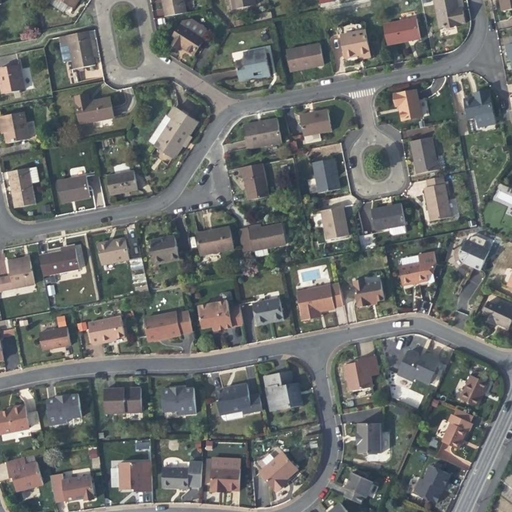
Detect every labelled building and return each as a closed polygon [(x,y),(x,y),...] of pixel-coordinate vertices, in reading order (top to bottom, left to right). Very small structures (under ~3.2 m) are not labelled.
[(70,7),(59,0),(53,0),(51,5),(66,14),(70,7)] [(59,0),(70,7),(74,9),(79,0),(59,0)] [(164,0),(168,17),(186,14),(183,0),(164,0)] [(231,0),(234,10),(255,6),(253,0),(231,0)] [(433,0),(439,28),(464,23),(461,8),(458,8),(457,4),(456,0),(433,0)] [(511,0),(499,0),(502,12),(511,9),(511,0)] [(182,24),(204,38),(207,32),(206,29),(192,19),(184,21),(182,24)] [(405,42),(421,39),(417,19),(383,25),(387,46),(405,42)] [(205,39),(204,38),(182,24),(169,44),(179,50),(181,48),(185,51),(193,56),(205,39)] [(355,57),(359,56),(370,54),(365,31),(341,36),(346,59),(355,57)] [(89,33),(59,38),(61,45),(68,44),(73,70),(78,69),(95,66),(92,49),(89,33)] [(320,44),(286,51),(290,73),(307,69),(324,66),(320,44)] [(244,60),(247,76),(270,72),(265,49),(243,53),(244,60)] [(248,81),(247,76),(244,60),(235,62),(239,82),(248,81)] [(0,84),(2,95),(24,90),(19,65),(0,68),(0,79),(1,79),(1,82),(2,84),(0,84)] [(81,87),(78,69),(73,70),(76,88),(81,87)] [(271,77),(270,72),(247,76),(248,81),(260,79),(271,77)] [(417,91),(394,95),(396,107),(399,106),(400,112),(402,121),(422,117),(417,91)] [(468,119),(476,118),(493,115),(489,91),(476,94),(477,98),(474,98),(465,100),(468,119)] [(80,124),(113,118),(110,98),(95,101),(96,104),(93,104),(90,105),(88,95),(75,98),(80,124)] [(182,146),(189,136),(197,123),(174,108),(168,117),(172,120),(155,146),(174,159),(182,146)] [(313,113),(300,116),(304,137),(332,131),(327,110),(313,113)] [(0,117),(0,125),(0,128),(3,127),(5,134),(7,144),(29,140),(24,113),(0,117)] [(155,146),(172,120),(168,117),(166,115),(148,142),(155,146)] [(495,125),(493,115),(476,118),(477,128),(495,125)] [(277,119),(266,121),(267,124),(245,128),(249,149),(282,143),(277,119)] [(189,136),(182,146),(186,149),(189,144),(193,139),(189,136)] [(432,138),(411,142),(414,158),(417,174),(439,170),(432,138)] [(334,159),(313,163),(319,194),(340,189),(337,173),(334,159)] [(263,164),(238,169),(240,177),(243,176),(245,185),(248,201),(269,197),(263,164)] [(15,208),(35,205),(28,169),(9,173),(12,189),(15,208)] [(126,193),(137,191),(134,172),(107,177),(110,196),(126,193)] [(78,201),(90,198),(86,176),(57,182),(61,204),(78,201)] [(426,180),(427,188),(445,185),(444,177),(426,180)] [(452,217),(445,185),(427,188),(424,189),(427,204),(430,222),(452,217)] [(320,201),(313,203),(314,210),(321,209),(320,201)] [(386,207),(371,210),(375,231),(405,225),(401,204),(386,207)] [(343,207),(321,211),(327,240),(349,236),(345,219),(343,207)] [(281,224),(261,228),(256,229),(255,225),(247,227),(252,252),(256,251),(267,249),(286,245),(281,224)] [(243,254),(252,252),(247,227),(238,229),(243,254)] [(234,250),(230,230),(206,234),(205,232),(196,233),(201,257),(234,250)] [(175,236),(165,238),(165,241),(162,241),(149,244),(153,265),(180,260),(175,236)] [(111,241),(98,244),(102,265),(129,260),(125,238),(111,241)] [(461,260),(467,265),(473,268),(481,271),(490,252),(466,241),(463,248),(462,247),(461,250),(460,255),(461,260)] [(39,256),(43,277),(57,274),(79,270),(75,248),(58,252),(39,256)] [(269,257),(267,249),(256,251),(257,259),(269,257)] [(425,261),(428,274),(433,273),(437,263),(435,252),(419,255),(420,262),(425,261)] [(25,262),(24,258),(19,259),(8,262),(11,276),(0,278),(0,292),(35,285),(30,261),(25,262)] [(142,258),(130,259),(133,284),(145,283),(142,258)] [(429,281),(428,274),(425,261),(420,262),(400,266),(403,285),(418,283),(429,281)] [(365,279),(353,281),(358,307),(370,305),(369,302),(377,301),(385,299),(381,280),(366,283),(365,279)] [(339,284),(296,292),(302,321),(313,319),(312,313),(319,311),(335,308),(334,307),(343,305),(339,284)] [(280,299),(253,304),(257,325),(270,322),(284,320),(280,299)] [(243,325),(239,307),(229,309),(227,302),(198,307),(202,328),(213,326),(218,325),(219,330),(243,325)] [(482,320),(495,326),(497,323),(500,325),(509,329),(511,322),(511,309),(498,304),(497,307),(489,304),(482,320)] [(178,313),(145,319),(149,342),(160,340),(160,338),(168,336),(168,338),(182,335),(178,313)] [(89,323),(93,345),(107,342),(112,341),(111,339),(125,336),(122,317),(89,323)] [(78,331),(87,330),(85,322),(77,323),(78,331)] [(67,328),(40,333),(43,351),(58,348),(71,346),(67,328)] [(422,363),(420,362),(417,360),(418,359),(417,356),(411,353),(407,354),(398,376),(413,383),(415,379),(422,363)] [(423,357),(420,362),(422,363),(415,379),(429,385),(438,364),(437,360),(433,358),(427,355),(423,357)] [(371,376),(379,374),(375,356),(363,359),(358,360),(359,362),(345,365),(350,391),(373,386),(371,376)] [(286,404),(292,408),(302,406),(299,391),(298,384),(291,385),(288,372),(264,376),(266,388),(268,387),(269,392),(274,396),(275,406),(286,404)] [(468,374),(457,397),(476,406),(480,396),(486,383),(468,374)] [(231,390),(225,391),(217,393),(221,413),(242,409),(243,414),(262,410),(259,394),(248,396),(246,385),(230,388),(231,390)] [(270,412),(292,408),(286,404),(275,406),(274,396),(269,392),(268,387),(266,388),(270,412)] [(419,407),(423,394),(402,387),(398,400),(419,407)] [(170,394),(170,390),(168,390),(168,388),(161,389),(163,411),(178,410),(178,413),(195,412),(193,388),(176,389),(176,393),(170,394)] [(104,391),(105,414),(141,413),(140,389),(124,390),(104,391)] [(69,398),(68,398),(68,402),(63,403),(62,399),(45,402),(49,427),(66,424),(65,420),(80,417),(77,395),(69,396),(69,398)] [(0,429),(1,434),(29,428),(26,412),(25,405),(14,407),(15,410),(9,411),(0,413),(0,429)] [(37,410),(26,412),(29,428),(30,432),(41,430),(37,410)] [(451,424),(469,432),(472,433),(475,426),(453,416),(449,423),(451,424)] [(356,437),(355,451),(377,452),(379,422),(357,420),(356,437)] [(465,441),(469,432),(451,424),(443,443),(461,452),(465,441)] [(260,471),(277,491),(287,483),(285,480),(289,476),(297,469),(283,452),(260,471)] [(25,465),(23,458),(4,463),(7,475),(8,480),(12,479),(15,492),(41,485),(35,463),(25,465)] [(212,459),(212,468),(240,469),(241,460),(212,459)] [(152,491),(151,471),(143,471),(143,461),(119,462),(120,488),(134,488),(134,492),(139,491),(152,491)] [(189,462),(189,469),(188,486),(201,487),(202,462),(189,462)] [(415,494),(434,503),(439,492),(437,491),(438,489),(439,487),(441,488),(448,472),(432,465),(425,480),(422,478),(415,494)] [(188,489),(188,486),(189,469),(163,467),(162,487),(175,488),(188,489)] [(211,492),(220,492),(220,490),(226,490),(239,491),(240,469),(212,468),(211,492)] [(67,500),(63,480),(62,473),(50,476),(56,502),(67,500)] [(345,489),(347,490),(364,497),(366,498),(373,482),(352,473),(348,480),(345,489)] [(90,474),(63,480),(67,500),(78,498),(85,496),(85,499),(95,497),(90,474)] [(511,497),(511,475),(510,474),(502,484),(510,490),(507,494),(511,497)] [(361,504),(364,497),(347,490),(344,496),(361,504)] [(511,511),(511,504),(504,499),(498,507),(504,511),(511,511)]
